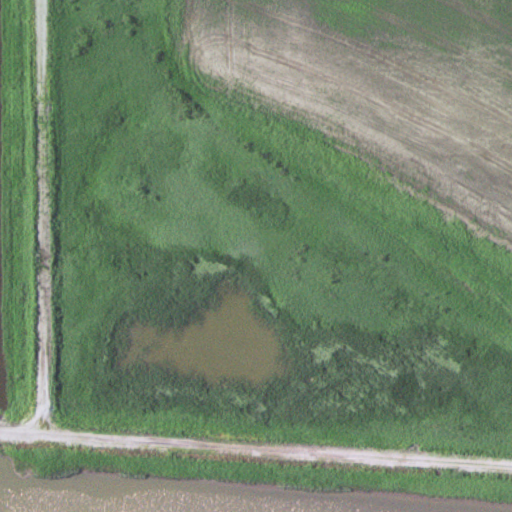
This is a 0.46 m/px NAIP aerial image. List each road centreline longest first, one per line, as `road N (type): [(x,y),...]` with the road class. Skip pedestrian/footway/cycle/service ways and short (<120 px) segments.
road 1 (residential): [(511,467),(0,431)]
road 2 (residential): [(42,0),(41,435)]
